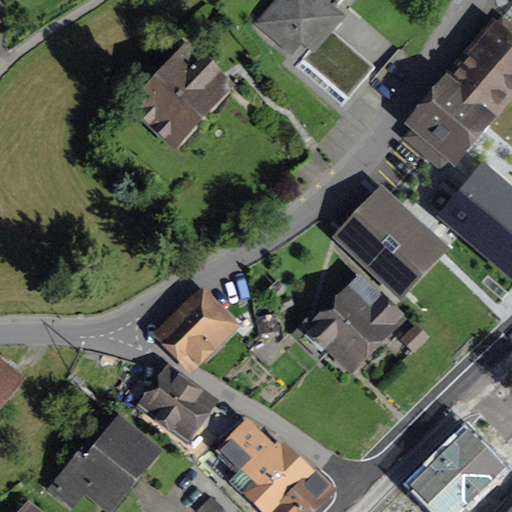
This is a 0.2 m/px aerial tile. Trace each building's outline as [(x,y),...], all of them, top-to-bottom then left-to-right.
[(339,18),(331,11),(340,0),(300,0),(298,3),(294,0),(281,0),(261,23),(290,48),(283,56),(341,107),(374,68),(329,29),(339,18)] [(495,32),(452,81),(490,114),(511,88),(511,28),(502,20),(493,31),(495,32)] [(179,56),(132,107),(172,144),(226,86),(190,53),(183,60),(179,56)] [(455,156),(490,114),(452,81),(416,123),(419,125),(407,139),(441,167),(444,168),(455,156)] [(266,142),(286,169),(307,153),(287,127),(266,142)] [(386,193),(409,215),(419,204),(430,214),(436,208),(476,253),(511,221),(511,218),(502,207),(511,197),(511,196),(494,176),(483,186),(471,173),(455,188),(419,156),(386,193)] [(343,238),(363,257),(398,219),(379,201),(343,238)] [(434,254),(398,219),(363,257),(399,291),(434,254)] [(352,288),(350,286),(298,338),(320,359),(332,346),(351,365),(398,318),(360,280),(352,288)] [(189,307),(160,335),(189,364),(190,363),(196,368),(235,329),(203,296),(189,307)] [(0,400),(16,381),(0,367),(0,400)] [(208,403),(170,376),(164,374),(143,404),(185,435),(208,403)] [(243,427),(226,444),(249,467),(267,449),(260,441),(259,443),(243,427)] [(97,454),(90,449),(56,490),(70,502),(86,485),(111,506),(153,456),(119,428),(97,454)] [(450,508),(495,465),(465,434),(421,477),(450,508)] [(247,489),(270,511),(272,511),(312,473),(297,458),(292,464),(276,448),(257,468),(263,473),(247,489)] [(309,511),(330,491),(312,473),(272,511),(309,511)] [(200,511),(223,511),(211,500),(200,511)]
